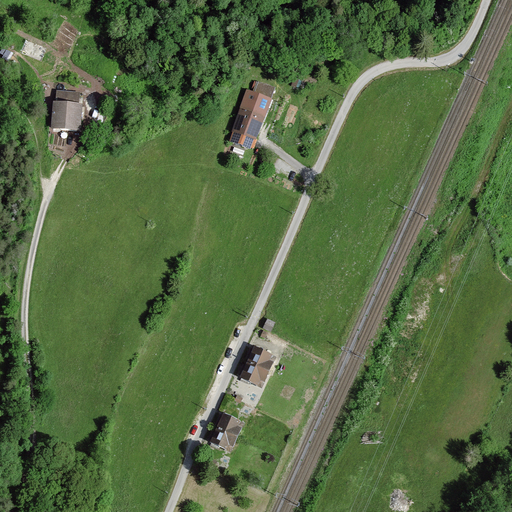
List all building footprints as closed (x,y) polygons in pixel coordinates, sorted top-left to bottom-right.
[(259,90),(257,96),(247,92),(230,143),(248,148),(251,139),(256,140),(266,108),(270,109),(273,101),(269,100),(273,89),(261,85),(259,90)] [(50,103),(58,104),(57,128),(78,129),(80,95),(47,92),(47,97),(50,97),(50,103)] [(274,325),(268,322),(264,330),(271,333),(274,325)] [(245,378),(258,384),(260,380),(265,382),(274,363),(269,361),(271,356),(257,350),(256,352),(253,350),(250,358),(253,359),(248,369),(245,367),(242,375),(246,377),(245,378)] [(213,444),(227,451),(229,446),(233,448),(242,430),(238,428),(241,422),(226,415),(225,417),(222,416),(218,424),(221,425),(219,429),(217,434),(214,432),(210,441),(213,442),(213,444)] [(217,464),(210,460),(207,464),(215,468),(217,464)]
